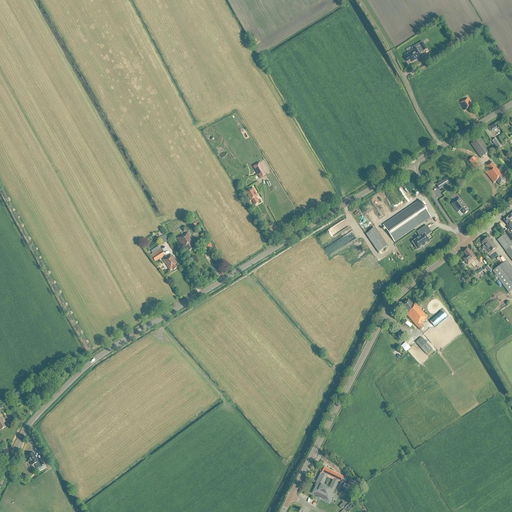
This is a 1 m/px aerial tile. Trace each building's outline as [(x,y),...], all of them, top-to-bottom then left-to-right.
[(419,47),(423,52),(427,50),(423,44),(421,42),(411,48),(413,50),(404,56),(405,59),(407,63),(411,61),(412,63),(422,57),(416,49),(419,47)] [(465,111),(472,107),(467,99),(460,103),(465,111)] [(471,145),(480,158),(490,152),(480,138),(471,145)] [(495,140),(492,143),(497,151),(501,148),(495,140)] [(481,166),(474,157),(469,161),(476,170),(481,166)] [(504,179),(501,175),(490,162),(489,162),(490,163),(485,167),(488,170),(485,173),(493,184),(496,182),(499,186),(505,181),(503,179),(504,179)] [(266,176),(259,163),(253,167),(260,179),(266,176)] [(436,184),(439,189),(449,183),(446,178),(436,184)] [(258,201),(256,198),(258,197),(252,188),(244,194),(249,202),(252,201),(254,205),(258,203),(257,202),(258,201)] [(468,210),(459,198),(451,205),(457,213),(460,210),(464,215),(468,212),(467,211),(468,210)] [(419,201),(383,226),(394,243),(422,224),(430,218),(419,201)] [(385,247),(375,227),(365,232),(376,252),(385,247)] [(431,234),(426,227),(417,233),(420,238),(413,243),(417,250),(429,242),(426,237),(431,234)] [(194,249),(192,244),(193,243),(189,237),(191,236),(189,233),(178,238),(183,248),(186,247),(189,252),(194,249)] [(511,244),(505,234),(497,241),(511,261),(511,244)] [(163,245),(169,242),(165,235),(160,238),(163,245)] [(482,243),(485,246),(482,248),(487,255),(488,255),(491,260),(497,255),(493,251),(496,248),(494,245),(493,245),(488,239),(482,243)] [(150,256),(155,263),(165,256),(159,247),(151,252),(153,254),(150,256)] [(463,253),(466,257),(463,260),(467,266),(476,259),(471,252),(470,252),(468,250),(466,251),(465,251),(464,252),(464,253),(463,253)] [(173,271),(177,268),(175,265),(177,264),(171,255),(163,261),(170,271),(173,269),(173,271)] [(471,264),(479,274),(482,271),(481,269),(482,269),(475,261),(471,264)] [(511,290),(511,268),(506,261),(493,271),(509,293),(511,290)] [(408,301),(401,307),(406,313),(405,314),(417,328),(420,331),(424,327),(421,324),(425,321),(424,321),(427,318),(415,304),(414,305),(412,303),(411,304),(408,301)] [(442,312),(430,322),(434,327),(446,317),(442,312)] [(421,338),(415,343),(426,355),(432,350),(421,338)] [(401,345),(405,351),(409,348),(405,342),(401,345)] [(19,392),(11,396),(13,401),(24,396),(22,392),(20,393),(19,392)] [(34,454),(27,457),(31,466),(35,464),(37,469),(44,465),(42,460),(38,462),(34,454)] [(327,476),(334,480),(330,487),(337,490),(340,483),(341,483),(343,478),(324,468),(322,474),(321,473),(316,483),(321,485),(321,486),(323,487),(324,484),(327,476)] [(341,490),(344,492),(353,496),(359,485),(349,480),(347,485),(344,483),(341,490)] [(335,494),(337,490),(330,487),(329,486),(328,489),(323,487),(321,486),(321,485),(316,483),(315,486),(316,486),(314,491),(315,491),(314,495),(318,496),(317,497),(323,500),(324,499),(329,502),(333,493),(335,494)]
